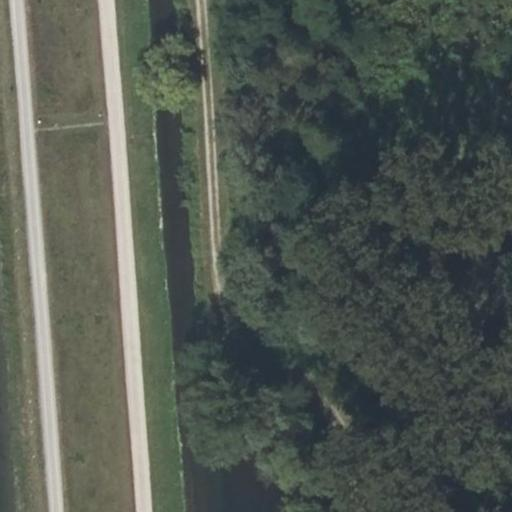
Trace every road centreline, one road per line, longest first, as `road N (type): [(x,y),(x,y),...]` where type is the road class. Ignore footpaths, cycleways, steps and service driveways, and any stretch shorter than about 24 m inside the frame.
road 1 (track): [(197,0),(215,289),(254,351),(324,408),(358,478),(356,511)]
road 2 (track): [(105,0),(144,511)]
road 3 (track): [(54,511),(19,0)]
